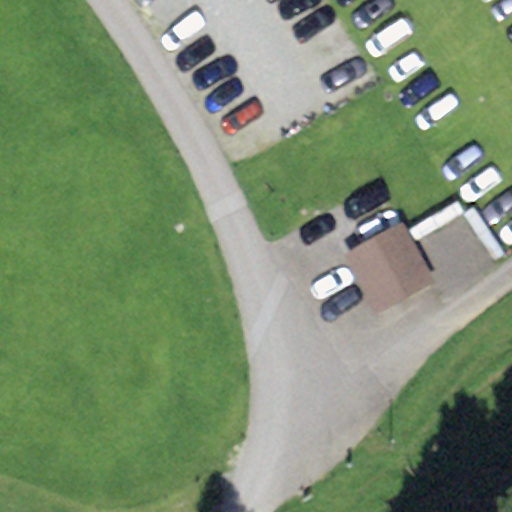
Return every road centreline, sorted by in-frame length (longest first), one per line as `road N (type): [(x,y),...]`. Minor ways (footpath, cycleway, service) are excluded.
road 1 (unclassified): [(291,380),(268,299),(195,132),(103,0)]
road 2 (track): [(511,271),(403,348),(291,380),(285,449),(248,511)]
